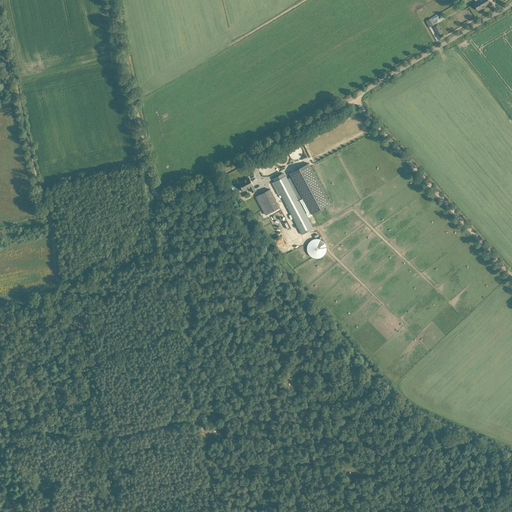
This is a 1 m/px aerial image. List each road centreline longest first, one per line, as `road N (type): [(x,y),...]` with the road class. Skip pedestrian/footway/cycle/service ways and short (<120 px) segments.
road 1 (unclassified): [(112,0),(151,186),(166,198),(511,2)]
road 2 (track): [(511,276),(353,97)]
road 3 (track): [(197,415),(378,371)]
road 4 (track): [(0,3),(43,184)]
road 5 (track): [(49,214),(77,350)]
road 6 (track): [(291,277),(378,371)]
